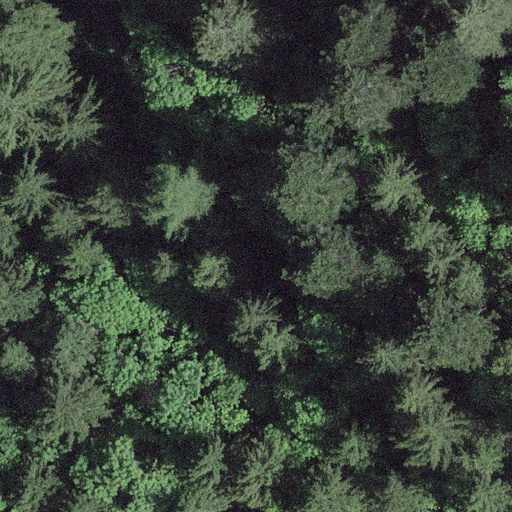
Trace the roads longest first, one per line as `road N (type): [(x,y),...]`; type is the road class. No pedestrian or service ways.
road 1 (track): [(107,0),(133,70),(220,233),(277,386)]
road 2 (track): [(277,386),(0,93)]
road 3 (track): [(404,511),(277,386)]
